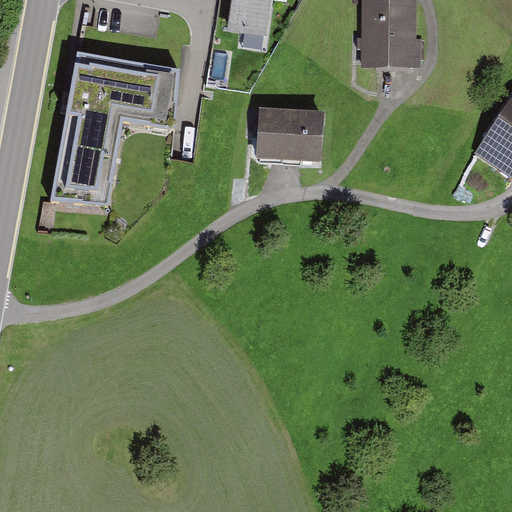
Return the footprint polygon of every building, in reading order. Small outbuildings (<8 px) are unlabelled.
[(228,42),(246,45),(244,55),(269,59),(278,5),(293,8),(293,0),(224,0),(224,1),(234,2),(228,42)] [(418,47),(420,8),(387,6),(387,0),(356,0),(356,6),(367,6),(364,74),(423,76),(423,68),(430,68),(431,47),(418,47)] [(180,77),(79,57),(52,208),(106,213),(121,129),(173,137),(180,77)] [(511,182),(511,103),(475,158),(511,182)] [(262,112),(257,164),(325,170),(329,118),(262,112)]
